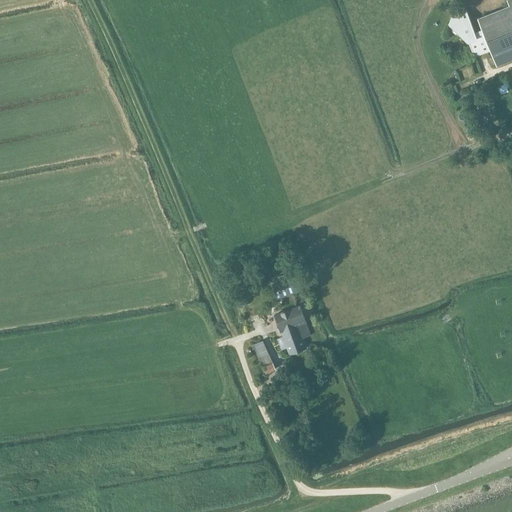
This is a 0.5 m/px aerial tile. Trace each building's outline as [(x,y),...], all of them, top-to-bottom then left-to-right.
[(509,7),(478,19),(482,30),(489,48),(497,66),(511,60),(511,0),(509,0),(507,1),(509,7)] [(453,17),(450,23),(468,39),(473,51),(474,51),(474,50),(479,48),(480,51),(480,52),(489,48),(482,30),(475,32),(467,11),(453,17)] [(299,291),(295,277),(290,279),(279,282),(272,284),(277,298),(299,291)] [(239,299),(238,302),(240,305),(244,306),(247,304),(248,300),(246,297),(242,297),(239,299)] [(275,315),(290,353),(307,346),(304,337),(311,334),(300,306),(275,315)] [(253,345),(266,373),(276,369),(263,340),(253,345)]
